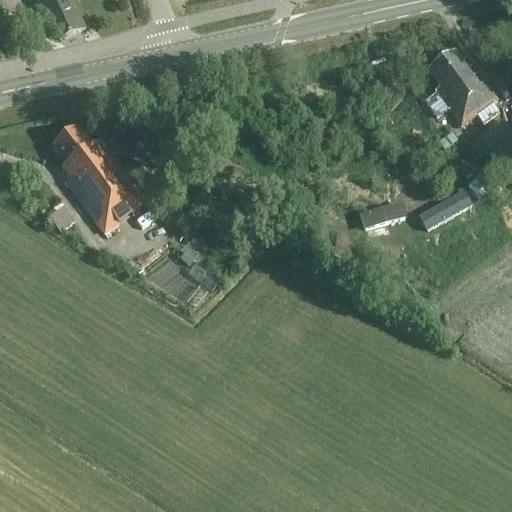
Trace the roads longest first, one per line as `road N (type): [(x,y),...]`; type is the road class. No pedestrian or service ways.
road 1 (primary): [(171,57),(432,0)]
road 2 (primary): [(0,95),(171,57)]
